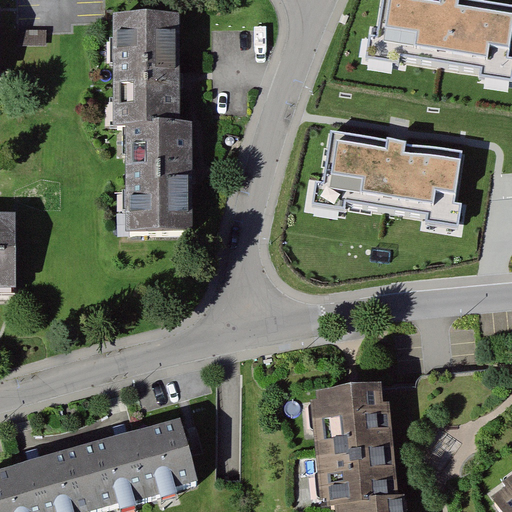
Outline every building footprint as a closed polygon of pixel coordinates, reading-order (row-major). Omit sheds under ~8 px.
[(511,39),(511,13),(420,0),(384,0),(376,62),(506,81),(511,39)] [(184,124),(184,21),(120,21),(119,126),(137,126),(137,228),(194,228),(195,124),(184,124)] [(463,160),(333,141),(323,208),(453,227),(463,160)] [(0,291),(21,292),(22,221),(0,221),(0,291)] [(407,498),(397,391),(319,399),(329,507),(339,506),(339,511),(423,511),(422,497),(407,498)] [(128,511),(204,490),(185,426),(0,479),(0,511),(128,511)] [(511,486),(501,495),(511,510),(511,486)]
